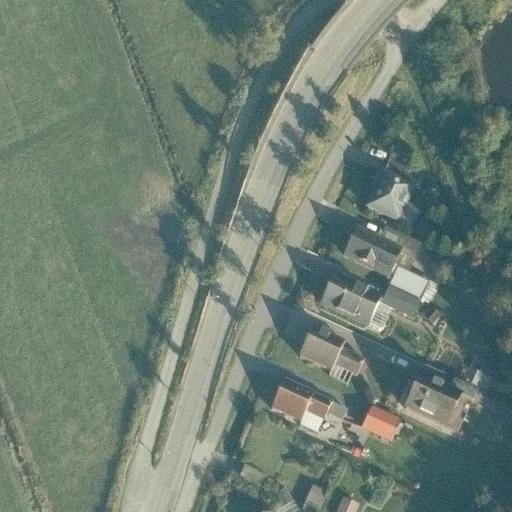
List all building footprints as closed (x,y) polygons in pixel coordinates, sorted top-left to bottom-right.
[(387,163),(382,171),(414,186),(418,178),(387,163)] [(365,208),(396,224),(414,186),(382,171),(365,208)] [(355,229),(341,258),(387,279),(400,250),(355,229)] [(398,270),(389,288),(420,303),(428,284),(398,270)] [(333,276),(319,306),(365,326),(378,297),(333,276)] [(389,288),(381,305),(411,320),(420,303),(389,288)] [(343,345),(312,329),(298,357),(330,372),(332,368),(357,378),(365,361),(341,350),(343,345)] [(488,360),(477,382),(491,389),(503,368),(488,360)] [(419,376),(403,409),(445,430),(461,396),(448,390),(419,376)] [(448,390),(461,396),(472,401),(476,391),(453,380),(448,390)] [(332,405),(284,382),(271,408),(299,421),(303,412),(323,422),(332,405)] [(306,509),(313,511),(320,511),(328,492),(315,487),(306,509)] [(346,498),(340,511),(360,511),(363,505),(346,498)]
